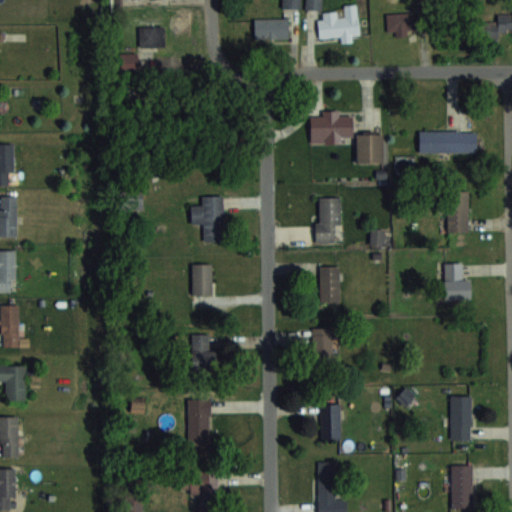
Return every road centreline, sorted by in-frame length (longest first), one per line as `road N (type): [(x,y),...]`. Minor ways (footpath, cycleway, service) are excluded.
road 1 (residential): [(261,74),(267,511)]
road 2 (residential): [(511,69),(261,74),(234,72),(216,60)]
road 3 (residential): [(509,70),(511,348)]
